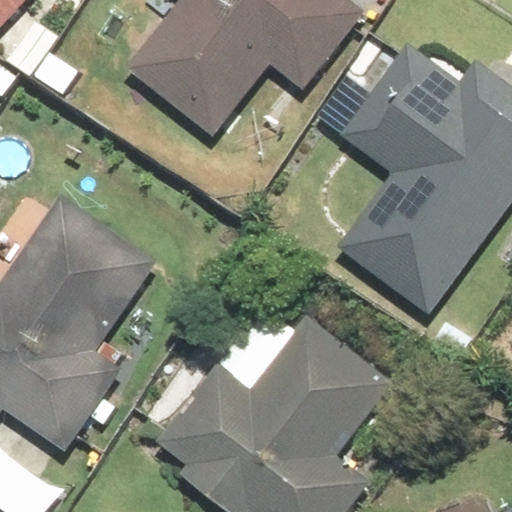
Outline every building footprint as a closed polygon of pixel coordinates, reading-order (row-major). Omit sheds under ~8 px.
[(0,0),(0,25),(23,0),(0,0)] [(183,0),(126,66),(214,135),(271,60),(302,85),(358,12),(343,0),(183,0)] [(466,88),(409,50),(349,137),(396,169),(341,248),(430,311),(511,191),(511,93),(478,70),(466,88)] [(0,413),(5,407),(60,449),(119,373),(95,355),(160,270),(61,195),(0,274),(0,413)] [(247,326),(159,437),(188,466),(180,473),(228,511),(253,511),(254,511),(333,511),(356,484),(319,454),(380,379),(307,320),(280,354),(247,326)]
